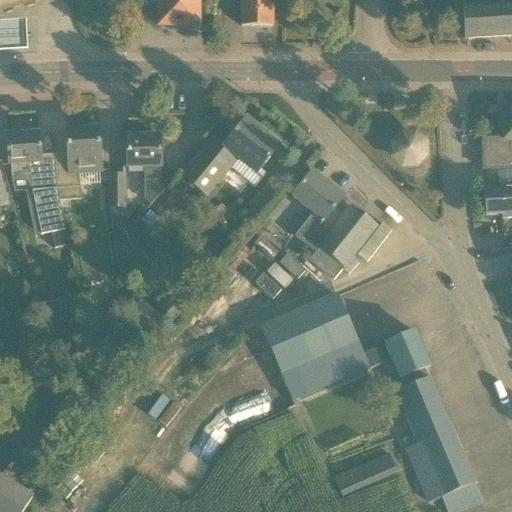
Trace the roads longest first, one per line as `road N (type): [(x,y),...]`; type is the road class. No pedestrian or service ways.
road 1 (secondary): [(0,76),(295,73)]
road 2 (residential): [(458,254),(314,118),(295,73)]
road 3 (residential): [(458,254),(449,73)]
road 4 (residential): [(511,389),(458,254)]
